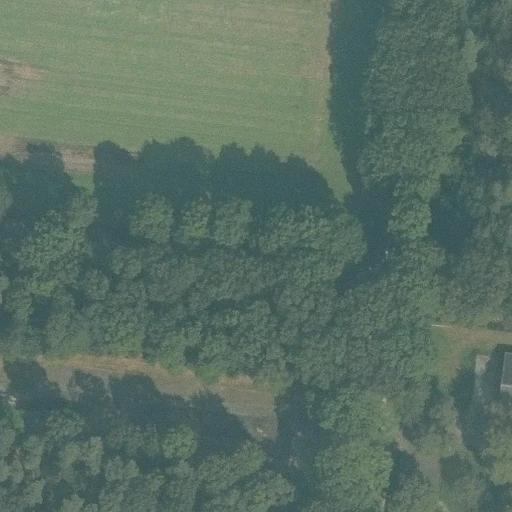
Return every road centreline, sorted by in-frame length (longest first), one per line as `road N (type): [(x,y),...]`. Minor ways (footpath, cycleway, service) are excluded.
road 1 (unclassified): [(0,237),(390,284)]
road 2 (unclassified): [(390,284),(425,0)]
road 3 (unclassified): [(361,511),(390,284)]
